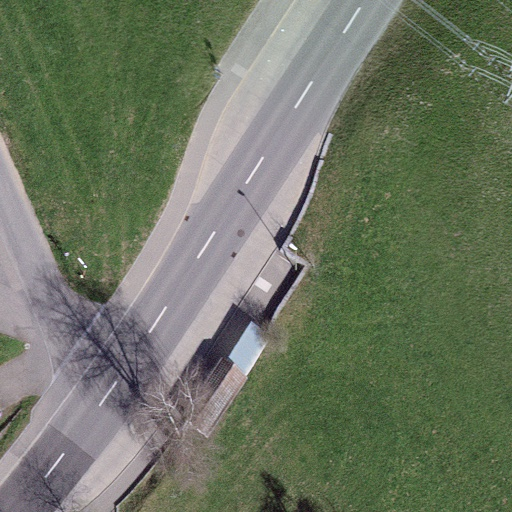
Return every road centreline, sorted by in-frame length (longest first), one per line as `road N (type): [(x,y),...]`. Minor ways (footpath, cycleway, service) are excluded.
road 1 (tertiary): [(103,404),(367,0)]
road 2 (unclassified): [(103,404),(0,178)]
road 3 (tertiary): [(18,511),(103,404)]
